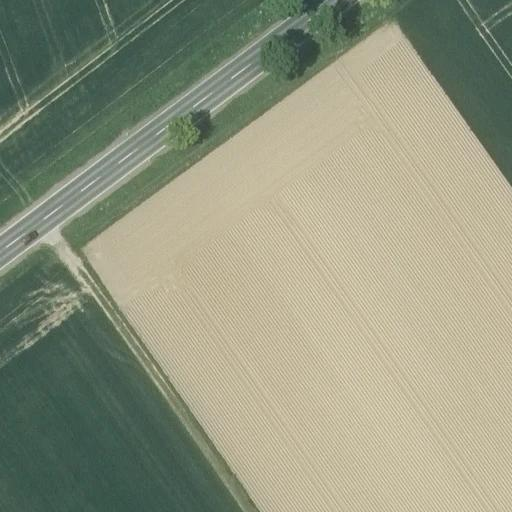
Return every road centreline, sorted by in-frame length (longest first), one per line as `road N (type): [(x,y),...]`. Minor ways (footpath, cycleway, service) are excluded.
road 1 (secondary): [(341,0),(0,254)]
road 2 (track): [(246,511),(44,221)]
